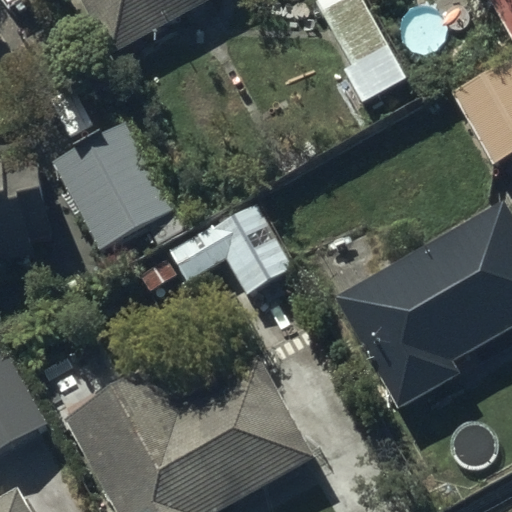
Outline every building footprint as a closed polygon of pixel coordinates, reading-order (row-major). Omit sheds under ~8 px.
[(78,0),(114,64),(229,0),(78,0)] [(410,79),(364,0),(316,0),(354,67),(347,72),(366,104),(410,79)] [(511,0),(488,0),(511,43),(511,0)] [(511,63),(453,97),(494,170),(511,159),(511,63)] [(170,213),(122,127),(51,166),(98,252),(170,213)] [(40,250),(29,179),(0,183),(0,282),(19,279),(15,254),(40,250)] [(282,271),(250,215),(169,260),(184,287),(223,265),(240,294),(282,271)] [(511,221),(508,215),(341,312),(403,417),(459,384),(452,373),(511,338),(511,221)] [(59,368),(46,375),(67,410),(103,388),(80,354),(72,360),(72,341),(60,329),(40,336),(34,342),(34,359),(44,367),(59,368)] [(0,448),(44,424),(6,355),(0,358),(0,448)] [(185,396),(165,361),(68,416),(122,511),(198,511),(199,511),(309,449),(256,356),(185,396)] [(0,511),(26,511),(14,490),(0,497),(0,511)]
